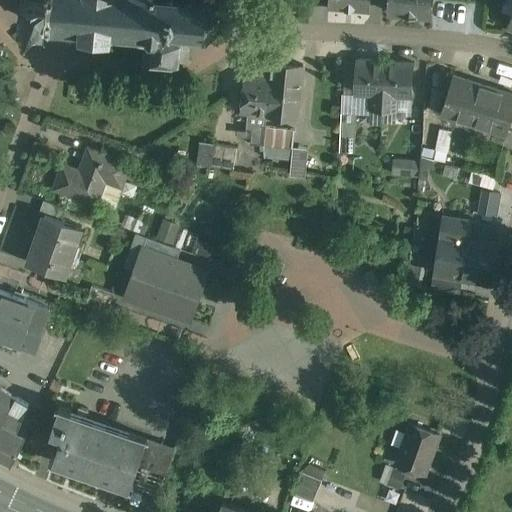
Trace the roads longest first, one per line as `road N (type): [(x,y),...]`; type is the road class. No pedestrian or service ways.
road 1 (residential): [(511,53),(400,34),(261,27)]
road 2 (residential): [(291,296),(495,357)]
road 3 (residential): [(446,511),(472,454),(495,357)]
